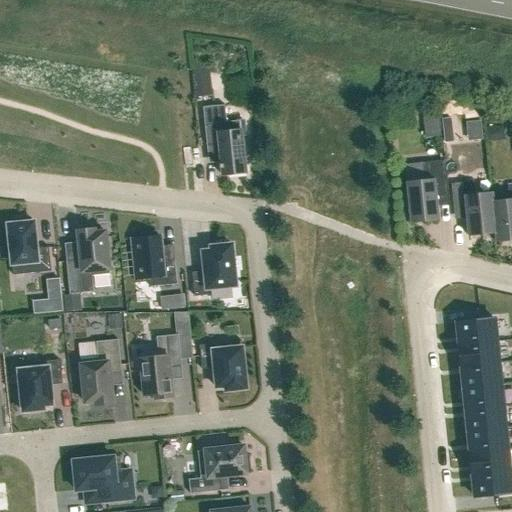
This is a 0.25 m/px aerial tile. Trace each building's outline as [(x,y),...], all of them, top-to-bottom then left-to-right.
[(212,102),(209,75),(209,74),(208,75),(193,76),(196,104),(212,102)] [(225,105),(203,107),(207,146),(219,145),(221,164),(219,165),(219,168),(221,168),(222,175),(246,173),(242,136),(245,135),(244,120),(227,122),(225,105)] [(457,108),(434,112),(438,129),(460,125),(457,108)] [(424,180),(406,182),(411,223),(439,220),(436,197),(448,195),(445,161),(422,163),(424,180)] [(473,182),(451,184),(454,214),(466,213),(469,236),(495,234),(496,234),(492,201),(493,201),(492,192),(475,194),(473,182)] [(493,201),(492,201),(496,234),(495,234),(496,243),(511,240),(511,186),(508,187),(509,199),(493,201)] [(16,224),(8,225),(13,275),(51,271),(49,247),(36,249),(34,222),(31,222),(31,218),(16,220),(16,224)] [(80,260),(66,262),(70,294),(94,292),(92,276),(110,274),(105,231),(95,232),(94,229),(77,231),(80,260)] [(142,238),(132,239),(137,283),(149,282),(150,287),(177,284),(174,260),(163,261),(160,236),(157,237),(157,233),(142,234),(142,238)] [(204,271),(192,273),(194,297),(208,295),(207,289),(236,286),(231,244),(210,247),(211,251),(202,252),(204,271)] [(183,296),(161,298),(163,310),(185,308),(183,296)] [(494,319),(456,323),(458,345),(497,341),(494,319)] [(158,352),(140,354),(144,396),(155,395),(155,399),(172,397),(169,368),(181,366),(181,358),(178,336),(178,335),(156,337),(158,352)] [(190,335),(178,336),(181,358),(192,357),(190,335)] [(98,358),(80,360),(84,403),(95,401),(96,405),(113,403),(110,374),(121,373),(118,340),(96,342),(98,358)] [(241,341),(200,345),(202,369),(214,368),(216,388),(225,387),(225,391),(246,389),(241,341)] [(458,345),(460,367),(499,363),(497,341),(458,345)] [(60,360),(18,364),(22,412),(44,410),(43,406),(52,405),(50,385),(62,384),(60,360)] [(499,363),(460,367),(463,388),(501,384),(499,363)] [(501,384),(463,388),(465,410),(503,406),(501,384)] [(503,406),(465,410),(467,431),(506,427),(503,406)] [(506,427),(467,431),(469,453),(508,449),(506,427)] [(172,433),(159,435),(161,447),(174,445),(172,433)] [(198,451),(186,452),(189,479),(190,494),(221,490),(220,477),(251,473),(249,455),(245,455),(244,446),(223,448),(222,445),(208,446),(208,450),(198,451)] [(469,453),(471,474),(472,474),(510,470),(508,449),(469,453)] [(119,456),(73,461),(76,491),(84,490),(86,503),(107,501),(134,499),(131,475),(131,471),(121,472),(119,456)] [(511,488),(510,470),(472,474),(474,497),(511,492),(511,488)]
